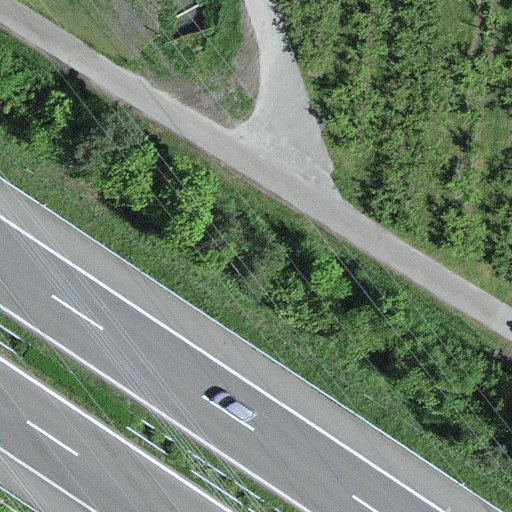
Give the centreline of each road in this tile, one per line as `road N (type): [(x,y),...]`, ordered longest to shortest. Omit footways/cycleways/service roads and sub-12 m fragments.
road 1 (motorway): [(375,511),(0,261)]
road 2 (unclassified): [(303,196),(0,5)]
road 3 (unclassified): [(511,324),(303,196)]
road 4 (unclassified): [(259,0),(303,196)]
road 5 (motorway): [(0,404),(162,511)]
